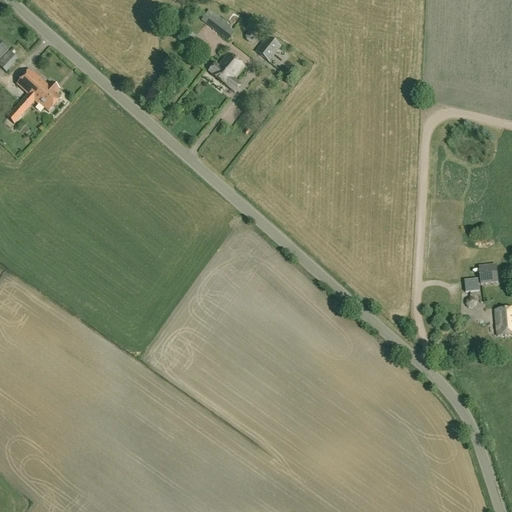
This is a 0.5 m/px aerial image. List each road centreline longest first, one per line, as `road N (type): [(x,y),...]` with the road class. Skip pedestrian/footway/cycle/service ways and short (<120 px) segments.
road 1 (tertiary): [(499,511),(472,428),(438,381),(9,0)]
road 2 (track): [(511,125),(445,113),(426,129),(416,311),(430,359)]
